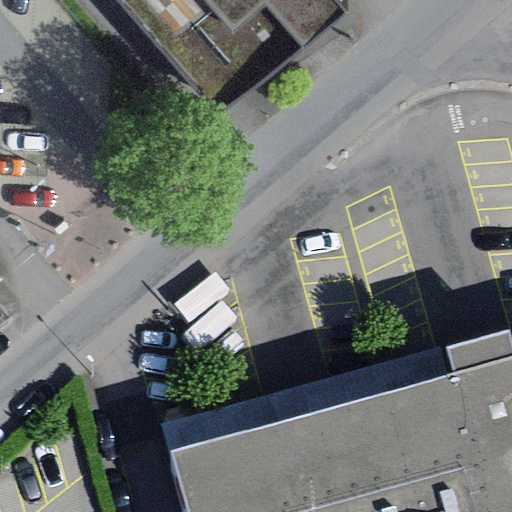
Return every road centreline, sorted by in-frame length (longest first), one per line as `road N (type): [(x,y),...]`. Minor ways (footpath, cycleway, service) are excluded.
road 1 (unclassified): [(471,0),(0,407)]
road 2 (unknown): [(257,255),(364,200),(396,193),(438,243),(463,336)]
